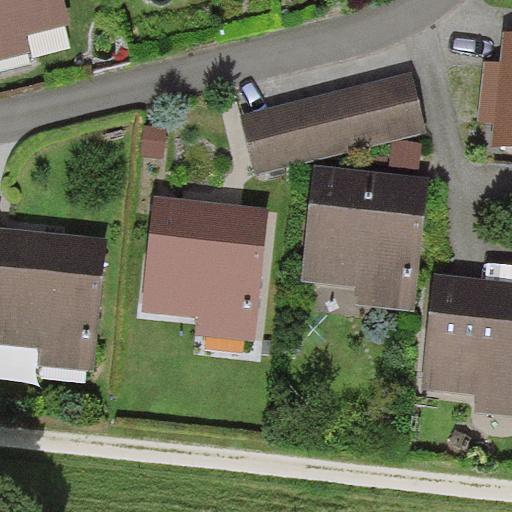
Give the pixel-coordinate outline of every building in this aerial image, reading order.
[(0,0),(0,64),(70,48),(57,0),(0,0)] [(511,47),(511,48),(506,83),(493,82),(487,135),(500,137),(497,161),(511,162),(511,47)] [(245,129),(258,184),(426,143),(413,88),(245,129)] [(427,211),(321,200),(311,298),(418,308),(427,211)] [(6,221),(0,220),(0,361),(86,372),(99,266),(2,255),(6,221)] [(264,230),(167,221),(158,316),(254,326),(264,230)] [(511,418),(511,303),(447,297),(435,410),(511,418)]
